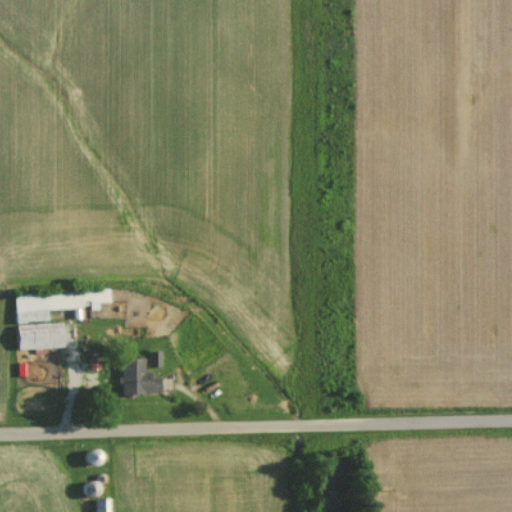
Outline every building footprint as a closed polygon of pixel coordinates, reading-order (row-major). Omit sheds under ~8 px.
[(76,313),(75,296),(9,297),(10,314),(76,313)] [(59,329),(9,329),(10,353),(59,352),(59,329)] [(115,400),(152,400),(152,378),(137,378),(137,363),(115,363),(115,400)] [(79,456),(79,469),(94,469),(95,456),(79,456)] [(78,489),(79,501),(92,499),(91,487),(78,489)]
